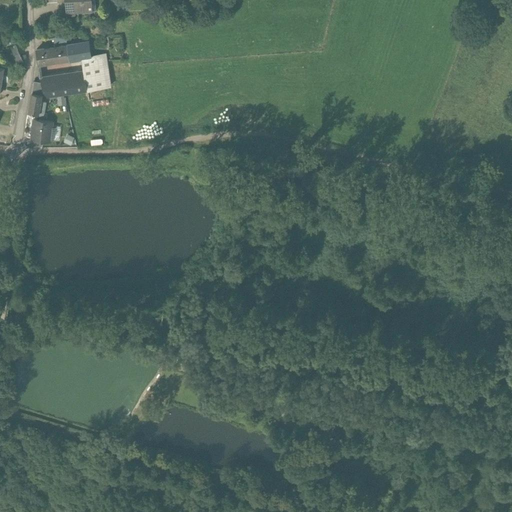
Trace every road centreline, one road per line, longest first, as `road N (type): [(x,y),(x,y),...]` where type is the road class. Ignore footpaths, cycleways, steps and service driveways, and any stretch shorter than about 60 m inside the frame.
road 1 (track): [(511,185),(259,134),(17,149)]
road 2 (unclassified): [(305,511),(0,418)]
road 3 (unclassified): [(17,149),(0,319)]
road 4 (unclassified): [(17,149),(30,0)]
